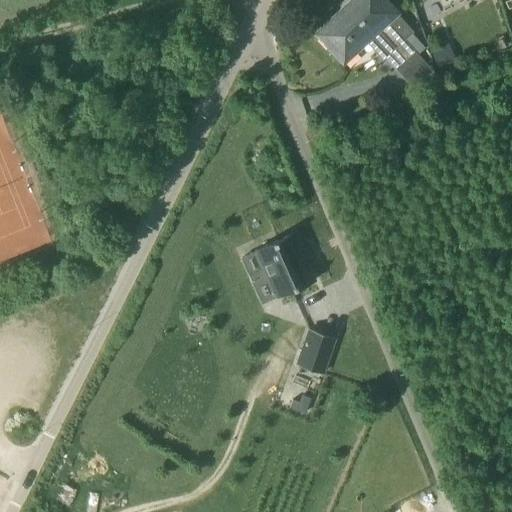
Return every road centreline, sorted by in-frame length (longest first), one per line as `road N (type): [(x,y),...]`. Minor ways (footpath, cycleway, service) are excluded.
road 1 (unclassified): [(10,511),(253,43)]
road 2 (unclassified): [(466,511),(253,43)]
road 3 (track): [(219,0),(0,75)]
road 4 (unknown): [(112,511),(172,496),(204,472),(255,361)]
